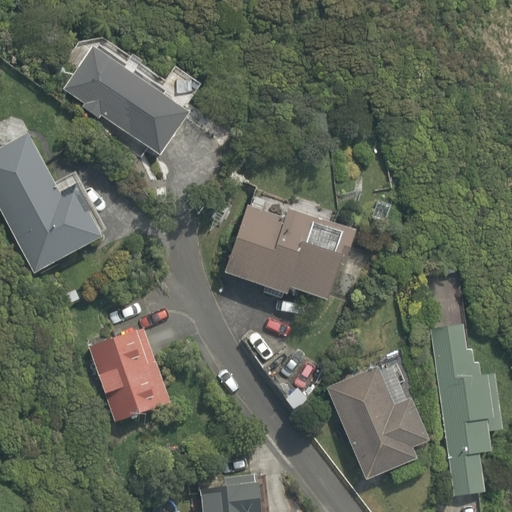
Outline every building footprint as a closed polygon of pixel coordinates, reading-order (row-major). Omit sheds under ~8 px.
[(95,8),(45,83),(154,155),(204,80),(95,8)] [(16,123),(0,131),(0,219),(26,270),(96,234),(69,181),(50,190),(16,123)] [(244,192),(220,271),(280,289),(282,283),(320,294),(323,285),(355,294),(366,256),(341,249),(349,223),(244,192)] [(169,404),(139,318),(83,338),(93,368),(87,370),(94,392),(99,390),(111,424),(169,404)] [(453,321),(427,324),(446,499),(476,496),(471,450),(483,449),(480,430),(496,428),(491,372),(469,375),(466,347),(456,348),(453,321)] [(375,368),(324,385),(356,478),(375,472),(380,487),(424,472),(414,441),(420,439),(407,399),(398,402),(389,374),(378,378),(375,368)] [(247,511),(242,476),(189,485),(193,511),(247,511)]
